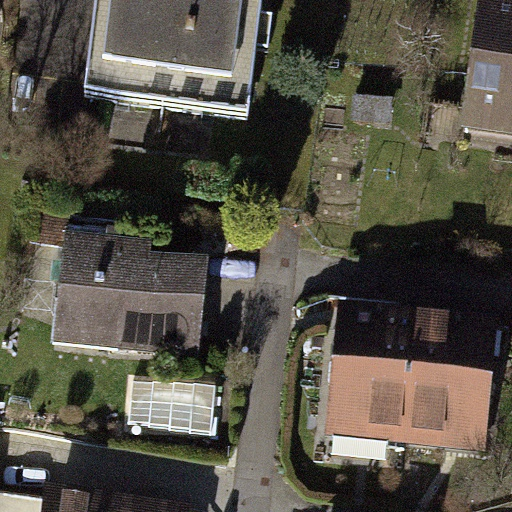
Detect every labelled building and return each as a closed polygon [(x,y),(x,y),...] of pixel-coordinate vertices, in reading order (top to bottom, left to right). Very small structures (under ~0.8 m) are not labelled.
[(89,0),(77,94),(243,116),(258,0),(89,0)] [(511,0),(475,0),(458,131),(511,137),(511,0)] [(149,240),(63,232),(52,342),(197,356),(206,259),(148,253),(149,240)] [(498,319),(336,303),(323,437),(484,453),(498,319)] [(214,388),(132,381),(128,432),(211,438),(214,388)] [(189,511),(190,507),(41,488),(40,501),(0,496),(0,511),(189,511)]
